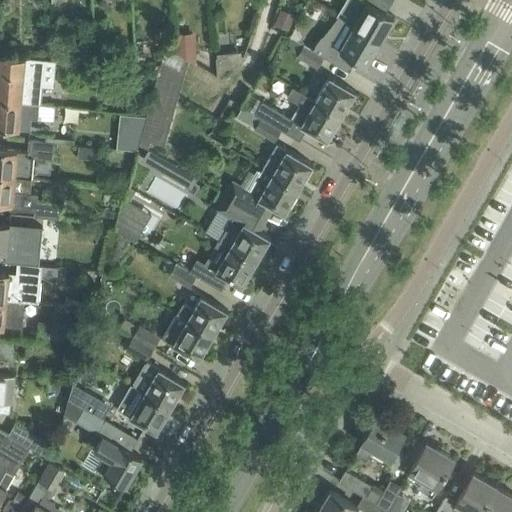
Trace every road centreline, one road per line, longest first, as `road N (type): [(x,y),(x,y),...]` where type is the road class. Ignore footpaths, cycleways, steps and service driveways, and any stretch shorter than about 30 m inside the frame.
road 1 (residential): [(452,0),(152,511)]
road 2 (secondary): [(292,391),(511,19)]
road 3 (residential): [(511,443),(362,356)]
road 4 (secondary): [(224,511),(292,391)]
